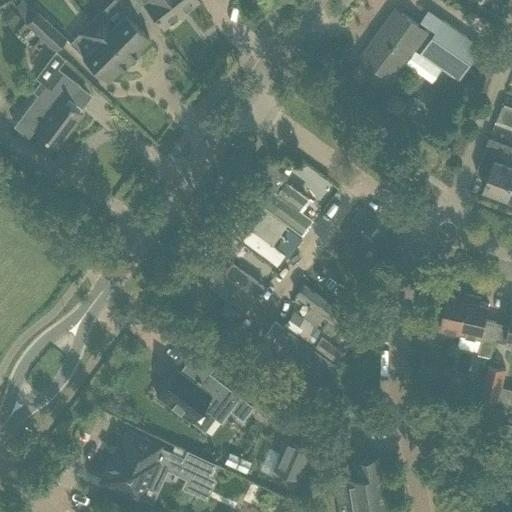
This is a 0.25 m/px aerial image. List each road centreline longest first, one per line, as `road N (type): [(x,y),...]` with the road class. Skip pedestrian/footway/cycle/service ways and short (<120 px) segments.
road 1 (residential): [(427,233),(395,316),(391,357),(420,511)]
road 2 (secondary): [(82,317),(243,101)]
road 3 (residential): [(427,233),(243,101)]
road 4 (residential): [(440,235),(511,42)]
road 5 (secondary): [(82,317),(29,354),(2,425)]
road 6 (secondary): [(2,425),(63,377),(82,317)]
road 7 (secondary): [(243,101),(313,0)]
